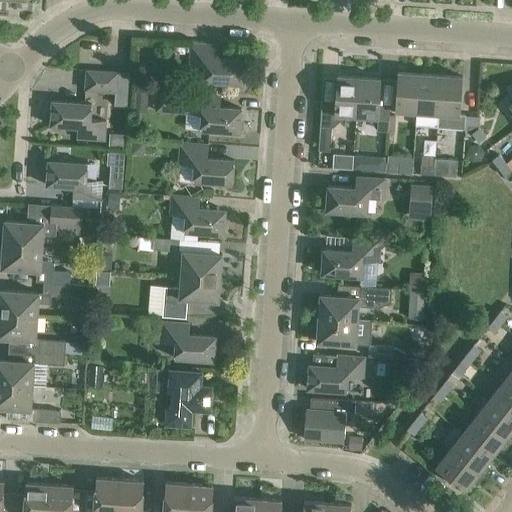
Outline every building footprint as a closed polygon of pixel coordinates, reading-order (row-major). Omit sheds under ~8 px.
[(219,44),(191,43),(190,64),(204,65),(202,81),(244,83),(245,59),(219,57),(219,44)] [(173,45),(173,53),(186,54),(186,45),(173,45)] [(130,105),(132,72),(87,69),(86,89),(117,91),(117,105),(130,105)] [(418,112),(420,73),(398,71),(396,111),(418,112)] [(148,81),(148,76),(145,72),(140,72),(136,75),(136,80),(139,84),(144,84),(148,81)] [(428,126),(438,127),(441,74),(420,73),(418,112),(429,113),(428,126)] [(441,74),(438,127),(465,129),(465,125),(467,125),(467,113),(462,113),(463,76),(441,74)] [(343,117),(357,118),(359,77),(337,75),(335,102),(322,101),(319,150),(330,150),(332,126),(334,127),(342,119),(343,117)] [(359,77),(357,118),(370,118),(370,121),(378,130),(389,130),(390,115),(391,106),(380,106),(381,78),(359,77)] [(135,113),(148,114),(149,92),(137,91),(135,113)] [(240,132),(242,108),(220,106),(221,94),(185,92),(157,91),(156,111),(201,114),(200,129),(240,132)] [(92,103),(53,100),(51,125),(78,127),(77,138),(105,140),(106,120),(91,119),(92,103)] [(479,126),(480,127),(480,116),(467,115),(466,129),(465,129),(465,133),(472,133),(472,132),(479,126)] [(479,126),(472,132),(479,141),(487,136),(479,126)] [(131,141),(131,154),(144,155),(145,142),(131,141)] [(209,144),(180,142),(179,164),(194,165),(193,181),(233,184),(234,159),(208,157),(209,144)] [(473,146),(470,154),(475,160),(483,159),(487,152),(482,145),(473,146)] [(109,164),(113,164),(125,165),(126,153),(110,152),(109,164)] [(492,159),(499,168),(507,162),(500,153),(492,159)] [(354,155),(353,169),(368,170),(369,155),(354,155)] [(435,158),(434,165),(434,174),(456,175),(457,159),(435,158)] [(511,158),(507,162),(499,168),(506,176),(511,170),(511,158)] [(74,186),(72,205),(97,207),(98,199),(101,199),(102,180),(87,179),(88,163),(49,160),(47,185),(74,186)] [(400,162),(386,161),(386,171),(399,172),(400,162)] [(421,173),(434,174),(434,165),(421,165),(421,173)] [(328,185),(327,209),(367,212),(368,196),(384,197),(385,177),(356,175),(356,187),(328,185)] [(413,185),(412,206),(432,207),(433,187),(413,185)] [(200,197),(172,194),(170,214),(186,215),(185,231),(224,234),(226,210),(199,208),(200,197)] [(122,196),(111,196),(110,208),(122,209),(122,196)] [(97,207),(72,205),(52,204),(50,221),(43,221),(43,222),(8,220),(8,217),(5,217),(4,243),(44,245),(44,234),(56,235),(57,224),(82,226),(83,217),(97,217),(97,207)] [(182,261),(181,273),(221,276),(223,253),(179,249),(180,239),(154,236),(154,238),(153,248),(171,250),(170,260),(182,261)] [(153,250),(153,248),(154,238),(140,237),(139,249),(153,250)] [(324,248),(322,273),(363,275),(364,261),(379,262),(381,240),(353,238),(352,250),(324,248)] [(37,280),(45,281),(70,282),(71,271),(55,269),(55,264),(51,260),(42,260),(44,245),(4,243),(2,267),(38,269),(37,280)] [(110,271),(97,270),(97,283),(110,284),(110,271)] [(409,288),(426,289),(427,272),(410,271),(409,288)] [(221,276),(181,273),(180,287),(165,286),(163,315),(186,317),(188,298),(219,300),(221,276)] [(0,289),(0,293),(0,312),(39,316),(40,302),(51,303),(52,294),(69,295),(70,282),(45,281),(44,292),(40,292),(40,291),(0,289)] [(319,318),(359,321),(360,305),(379,307),(391,302),(392,289),(360,286),(359,297),(321,293),(319,318)] [(424,318),(426,290),(410,289),(409,318),(424,318)] [(501,310),(494,318),(501,324),(508,316),(501,310)] [(0,336),(37,339),(39,316),(0,312),(0,336)] [(372,322),(359,321),(319,318),(316,343),(370,347),(370,344),(371,344),(372,322)] [(501,324),(494,318),(486,327),(494,333),(501,324)] [(190,322),(162,320),(161,342),(176,343),(175,357),(214,360),(215,352),(217,350),(218,343),(216,341),(216,336),(189,333),(190,322)] [(41,338),(40,350),(65,352),(66,340),(41,338)] [(371,344),(370,344),(370,347),(369,357),(393,358),(405,359),(405,353),(398,348),(394,348),(394,346),(371,344)] [(467,352),(474,358),(481,350),(474,344),(467,352)] [(88,358),(100,359),(101,345),(89,345),(88,358)] [(65,352),(40,350),(39,362),(64,363),(65,352)] [(468,367),(474,358),(467,352),(460,360),(468,367)] [(364,378),(366,357),(337,354),(336,365),(310,364),(308,388),(348,391),(349,377),(364,378)] [(0,358),(0,382),(33,385),(35,361),(0,358)] [(419,360),(409,359),(409,368),(418,369),(419,360)] [(104,365),(90,364),(89,384),(102,385),(104,365)] [(202,371),(158,368),(156,390),(173,391),(171,406),(167,406),(166,423),(191,425),(192,409),(210,410),(212,385),(201,385),(202,371)] [(440,386),(448,392),(455,383),(447,377),(440,386)] [(490,398),(511,414),(511,387),(504,381),(490,398)] [(33,385),(0,382),(0,406),(31,409),(33,385)] [(441,401),(448,392),(440,386),(434,395),(441,401)] [(355,413),(356,400),(311,396),(310,408),(307,408),(306,412),(304,414),(303,421),(305,424),(304,438),(344,441),(347,413),(355,413)] [(511,414),(490,398),(477,415),(511,442),(511,440),(511,414)] [(35,408),(35,420),(60,422),(61,410),(35,408)] [(414,420),(420,426),(427,417),(421,411),(414,420)] [(504,450),(511,442),(477,415),(463,432),(493,455),(499,447),(504,450)] [(413,434),(420,426),(414,420),(407,429),(413,434)] [(486,463),(493,455),(463,432),(450,449),(484,476),(491,467),(486,463)] [(349,449),(362,450),(362,435),(349,435),(349,449)] [(477,484),(484,476),(450,449),(436,466),(466,489),(473,481),(477,484)] [(117,511),(120,478),(97,477),(94,511),(117,511)] [(120,478),(117,511),(141,511),(144,480),(120,478)] [(188,511),(190,483),(166,481),(165,511),(188,511)] [(48,511),(51,483),(26,482),(24,511),(48,511)] [(72,511),(74,485),(51,483),(48,511),(72,511)] [(190,483),(188,511),(212,511),(214,485),(190,483)] [(234,511),(258,511),(259,498),(235,496),(234,511)] [(259,498),(258,511),(281,511),(282,499),(259,498)] [(326,511),(327,502),(304,501),(303,511),(326,511)] [(326,511),(351,511),(352,504),(327,502),(326,511)]
